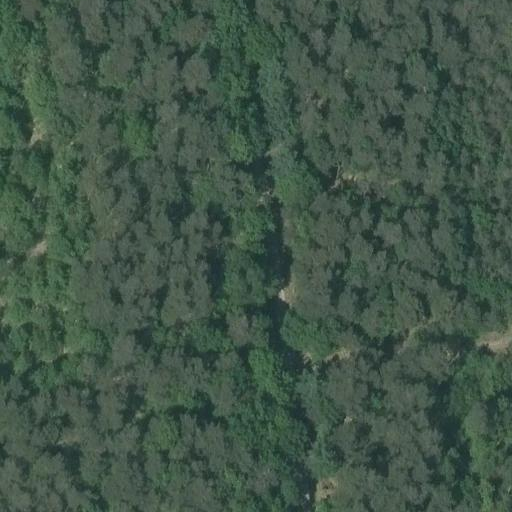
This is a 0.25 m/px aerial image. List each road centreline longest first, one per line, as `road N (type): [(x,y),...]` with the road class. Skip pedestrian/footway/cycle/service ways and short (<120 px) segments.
road 1 (track): [(240,0),(286,361)]
road 2 (track): [(286,361),(298,511)]
